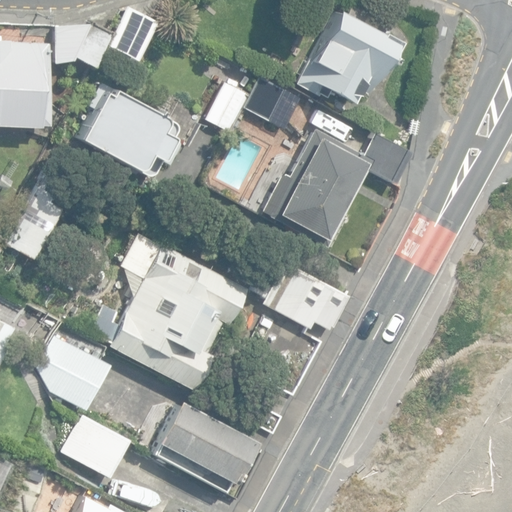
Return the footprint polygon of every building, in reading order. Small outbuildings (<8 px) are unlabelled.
[(328,89),(350,102),(361,84),(368,88),(395,40),(382,33),(386,24),(349,3),(344,13),(335,8),(306,57),(305,56),(300,65),(302,67),(294,81),(316,94),(317,92),(324,96),(328,89)] [(103,43),(130,58),(151,20),(124,5),(103,43)] [(69,55),(88,65),(107,30),(88,20),(69,55)] [(51,25),(49,61),(67,58),(86,22),(51,25)] [(0,122),(32,124),(32,122),(41,122),(45,41),(0,39),(0,122)] [(230,63),(202,118),(225,130),(244,93),(241,91),(250,73),(230,63)] [(241,106),(281,127),(296,96),(256,76),(241,106)] [(74,135),(140,172),(151,171),(157,159),(164,163),(176,139),(167,134),(171,128),(172,120),(99,80),(74,135)] [(344,144),(351,130),(326,117),(318,131),(310,127),(285,175),(277,171),(257,210),(323,245),(363,168),(390,181),(406,150),(370,131),(358,152),(344,144)] [(2,241),(29,256),(57,207),(45,200),(60,173),(62,174),(66,167),(64,166),(67,160),(53,151),(2,241)] [(103,344),(189,388),(207,353),(201,350),(217,320),(223,323),(242,287),(133,231),(116,265),(120,267),(128,296),(114,324),(109,321),(114,311),(100,304),(93,316),(74,307),(66,322),(104,341),(103,344)] [(309,320),(324,328),(326,324),(328,325),(344,294),(280,259),(257,301),(305,327),(309,320)] [(256,276),(249,288),(259,293),(265,280),(256,276)] [(0,349),(2,347),(0,345),(0,342),(9,325),(0,320),(0,349)] [(48,394),(74,409),(103,359),(52,330),(32,365),(48,394)] [(148,452),(221,490),(227,479),(229,480),(250,439),(173,398),(151,439),(154,441),(148,452)] [(58,448),(105,475),(126,438),(79,411),(58,448)] [(66,486),(50,478),(40,497),(56,505),(66,486)] [(83,493),(72,511),(125,511),(105,500),(102,505),(83,493)]
